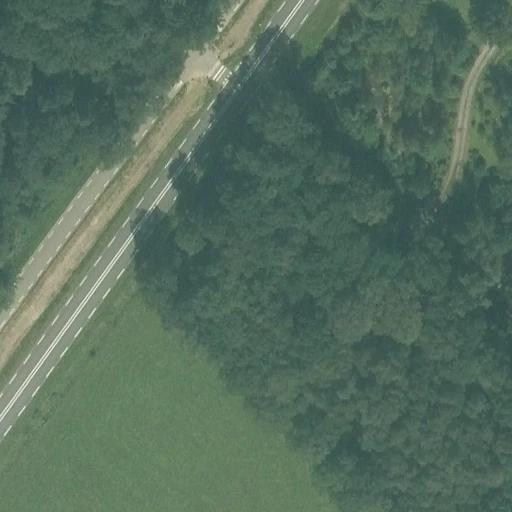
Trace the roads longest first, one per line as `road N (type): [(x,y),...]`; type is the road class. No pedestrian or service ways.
road 1 (primary): [(0,423),(240,91)]
road 2 (unclassified): [(511,339),(298,134),(240,91)]
road 3 (unclassified): [(0,316),(190,57)]
